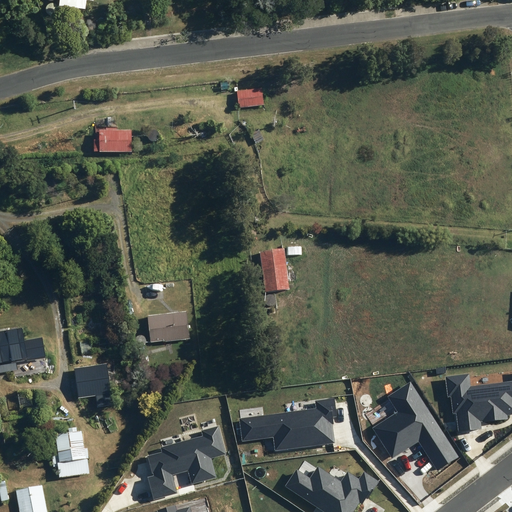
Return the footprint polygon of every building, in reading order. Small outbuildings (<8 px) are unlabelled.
[(58,0),(58,6),(84,9),(85,0),(87,0),(92,1),(92,0),(58,0)] [(57,4),(45,3),(43,16),(56,18),(57,4)] [(261,88),(236,91),(238,107),(262,105),(261,88)] [(228,111),(227,101),(215,102),(215,112),(228,111)] [(93,139),(93,151),(131,152),(131,129),(97,129),(97,139),(93,139)] [(159,133),(147,131),(146,143),(158,144),(159,133)] [(300,245),(286,246),(287,255),(301,254),(300,245)] [(259,251),(264,292),(289,289),(283,248),(259,251)] [(186,311),(147,315),(149,341),(164,340),(165,341),(189,338),(186,311)] [(20,327),(0,330),(0,361),(25,358),(20,327)] [(25,360),(3,364),(4,371),(12,369),(14,384),(29,382),(31,392),(36,391),(34,377),(30,378),(28,365),(26,365),(25,360)] [(106,363),(73,367),(76,397),(95,395),(96,406),(111,404),(106,363)] [(511,380),(472,385),(470,373),(446,376),(449,396),(452,395),(457,431),(483,428),(482,419),(511,416),(510,413),(511,413),(511,380)] [(28,389),(16,391),(19,407),(31,405),(28,389)] [(276,449),(336,442),(333,416),(337,415),(335,398),(315,400),(316,408),(241,417),(243,440),(274,436),(276,449)] [(204,435),(162,446),(164,450),(149,454),(154,475),(149,476),(155,498),(179,491),(174,473),(189,469),(193,483),(218,477),(213,457),(227,453),(220,425),(202,430),(204,435)] [(67,428),(68,433),(55,435),(57,451),(50,452),(52,466),(57,466),(58,478),(89,474),(87,459),(88,459),(86,447),(83,447),(81,430),(76,431),(75,427),(67,428)] [(349,470),(342,481),(319,466),(311,478),(297,469),(286,485),(327,511),(356,511),(355,511),(365,496),(369,498),(380,481),(365,471),(360,478),(349,470)] [(8,499),(5,480),(0,481),(0,497),(1,501),(8,499)] [(47,511),(42,485),(14,490),(18,511),(47,511)] [(193,511),(191,504),(178,508),(176,503),(158,509),(158,511),(193,511)]
